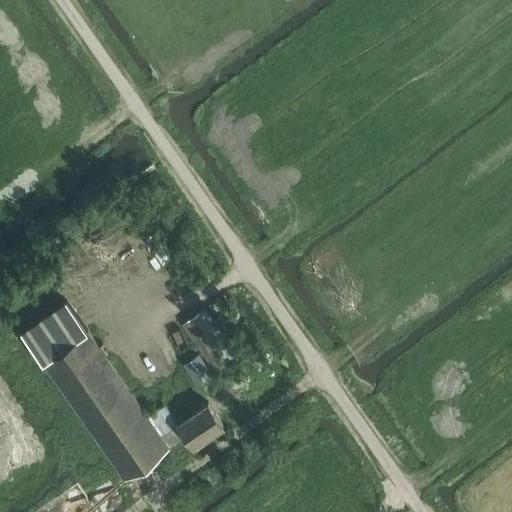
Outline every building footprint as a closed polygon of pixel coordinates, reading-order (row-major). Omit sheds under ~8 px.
[(214,368),(237,351),(206,306),(182,323),(214,368)] [(86,329),(42,359),(126,479),(170,447),(187,435),(193,444),(224,423),(209,402),(200,408),(178,423),(166,404),(148,416),(93,337),(86,329)] [(132,346),(121,353),(138,379),(149,371),(132,346)] [(214,368),(201,350),(185,361),(198,379),(214,368)] [(114,505),(126,481),(108,472),(96,497),(114,505)]
